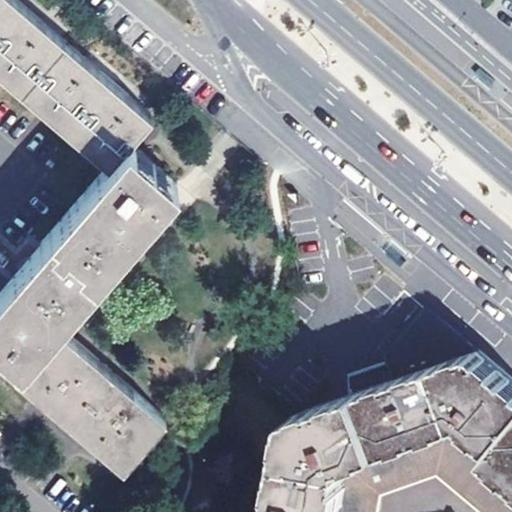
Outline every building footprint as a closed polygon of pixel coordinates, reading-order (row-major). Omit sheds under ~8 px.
[(109,163),(128,141),(151,114),(18,0),(0,0),(0,69),(3,72),(49,111),(88,144),(109,163)] [(0,348),(21,366),(57,325),(84,293),(148,218),(178,183),(128,141),(109,163),(27,260),(8,282),(0,291),(0,348)] [(397,380),(481,350),(439,313),(431,314),(421,314),(388,356),(397,380)] [(57,325),(21,366),(14,374),(123,468),(166,417),(57,325)] [(343,511),(347,493),(349,478),(352,463),(360,460),(385,450),(395,446),(410,441),(419,438),(436,431),(465,421),(475,430),(483,437),(461,462),(473,472),(485,483),(497,469),(502,474),(510,480),(505,485),(511,491),(511,375),(481,350),(397,380),(384,385),(366,392),(295,417),(278,511),(343,511)] [(380,511),(384,493),(441,472),(488,511),(511,511),(511,491),(505,485),(510,480),(502,474),(497,469),(485,483),(473,472),(461,462),(483,437),(475,430),(465,421),(436,431),(419,438),(410,441),(395,446),(385,450),(360,460),(352,463),(349,478),(347,493),(343,511),(380,511)]
